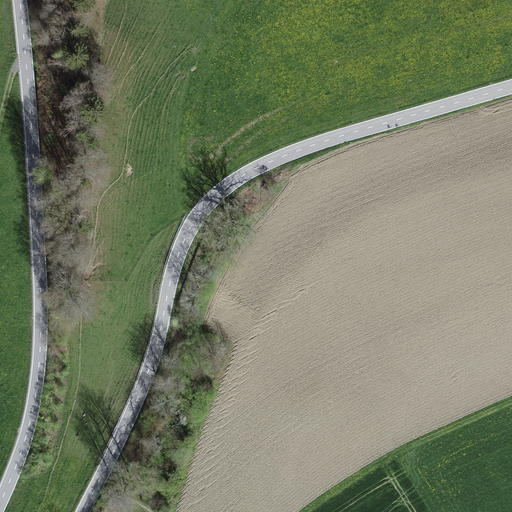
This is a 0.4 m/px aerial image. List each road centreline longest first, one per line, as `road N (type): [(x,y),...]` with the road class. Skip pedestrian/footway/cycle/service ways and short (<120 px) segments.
road 1 (tertiary): [(82,511),(144,380),(183,240),(210,200),(276,158),(511,86)]
road 2 (tertiary): [(20,0),(41,319),(33,407),(0,503)]
